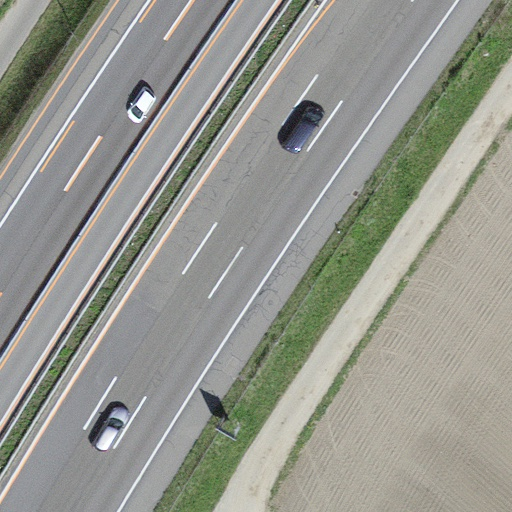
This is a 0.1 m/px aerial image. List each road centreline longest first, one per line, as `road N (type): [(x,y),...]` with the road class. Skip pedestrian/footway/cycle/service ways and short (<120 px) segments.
road 1 (motorway): [(56,511),(231,234),(392,0)]
road 2 (motorway): [(213,0),(0,325)]
